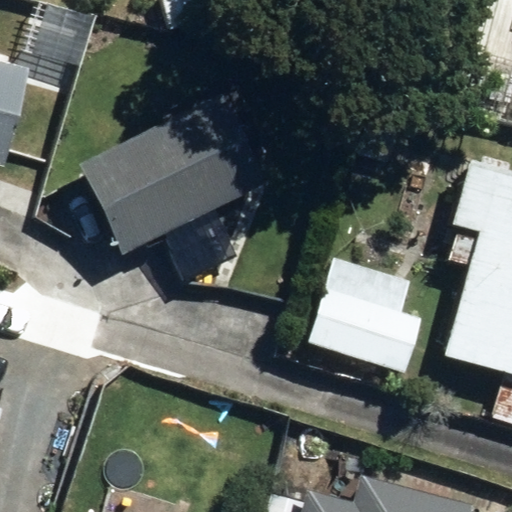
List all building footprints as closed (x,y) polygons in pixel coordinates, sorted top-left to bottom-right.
[(511,43),(486,38),(468,101),(511,112),(511,43)] [(0,150),(28,56),(0,48),(0,150)] [(79,236),(119,238),(268,173),(225,75),(67,145),(76,167),(52,177),(79,236)] [(354,130),(384,139),(396,100),(366,90),(354,130)] [(486,405),(511,411),(511,159),(465,147),(449,210),(475,216),(472,225),(453,221),(447,249),(464,253),(440,343),(498,359),(486,405)] [(316,344),(404,372),(420,321),(332,292),(316,344)] [(465,511),(471,495),(359,465),(352,488),(309,476),(298,511),(465,511)]
